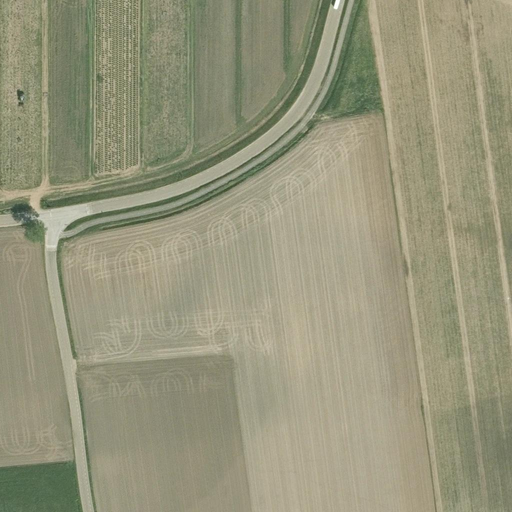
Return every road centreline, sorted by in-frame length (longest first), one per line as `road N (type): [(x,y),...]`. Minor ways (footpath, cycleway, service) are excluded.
road 1 (tertiary): [(51,216),(173,191),(264,144),(313,86),(339,0)]
road 2 (tertiary): [(87,511),(51,270),(51,216)]
